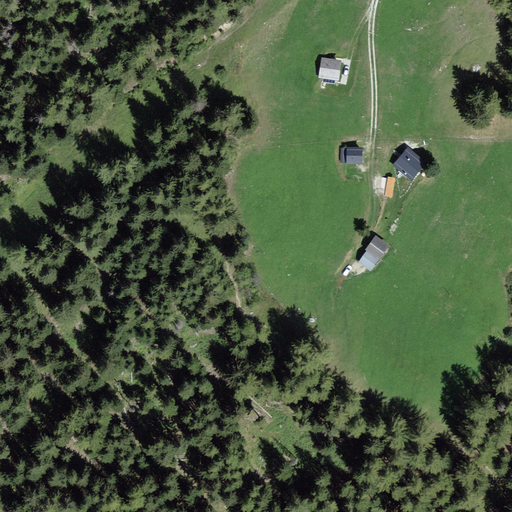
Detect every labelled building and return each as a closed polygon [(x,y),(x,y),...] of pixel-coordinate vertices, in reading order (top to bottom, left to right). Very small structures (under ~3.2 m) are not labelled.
[(342,65),(325,62),(322,82),(338,85),(342,65)] [(365,149),(348,148),(348,162),(365,163),(365,149)] [(429,163),(408,148),(396,165),(416,180),(429,163)] [(393,246),(378,237),(370,250),(384,259),(393,246)] [(380,262),(367,253),(359,263),(372,273),(380,262)]
